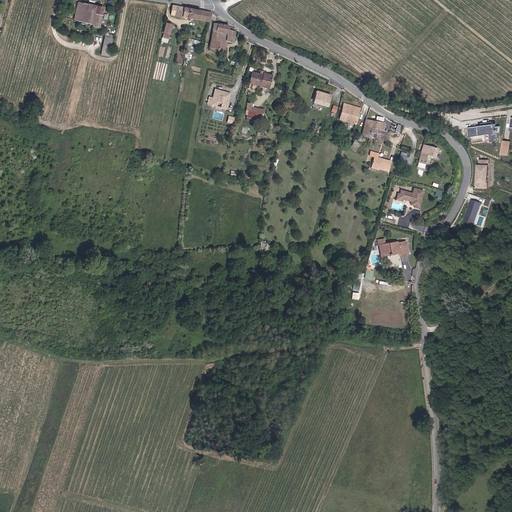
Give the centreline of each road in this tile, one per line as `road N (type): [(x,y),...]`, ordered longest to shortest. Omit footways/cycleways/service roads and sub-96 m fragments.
road 1 (tertiary): [(216,0),(254,37),(459,147),(466,182),(423,266),(419,297),(437,511)]
road 2 (track): [(424,344),(300,343),(201,359),(62,354),(0,334)]
